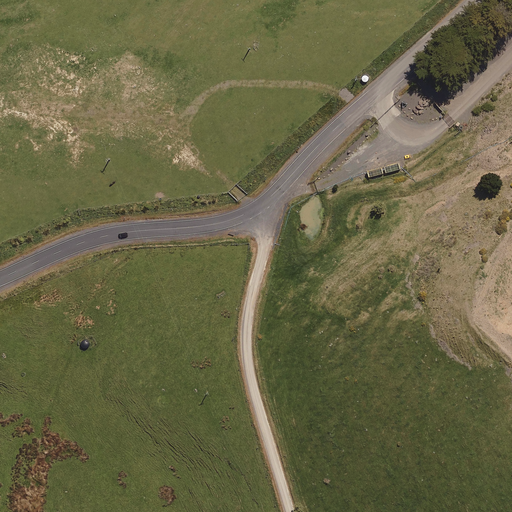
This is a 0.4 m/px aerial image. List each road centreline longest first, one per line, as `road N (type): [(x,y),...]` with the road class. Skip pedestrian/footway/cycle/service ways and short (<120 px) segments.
road 1 (tertiary): [(259,205),(475,0)]
road 2 (track): [(259,205),(414,143),(511,58)]
road 3 (tertiary): [(259,205),(198,227),(123,233),(63,249),(0,279)]
